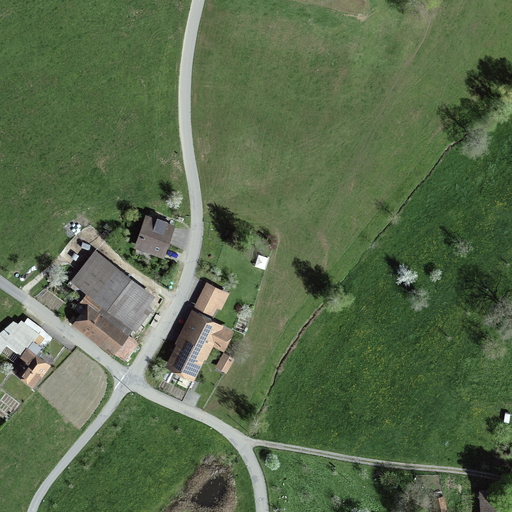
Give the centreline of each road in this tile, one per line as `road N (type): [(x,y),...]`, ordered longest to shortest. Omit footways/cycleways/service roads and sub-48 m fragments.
road 1 (tertiary): [(199,0),(184,96),(194,247),(176,305),(131,383)]
road 2 (track): [(242,444),(511,480)]
road 3 (tertiary): [(131,383),(240,441),(262,511)]
road 4 (tertiary): [(0,281),(131,383)]
road 5 (tertiary): [(131,383),(31,511)]
